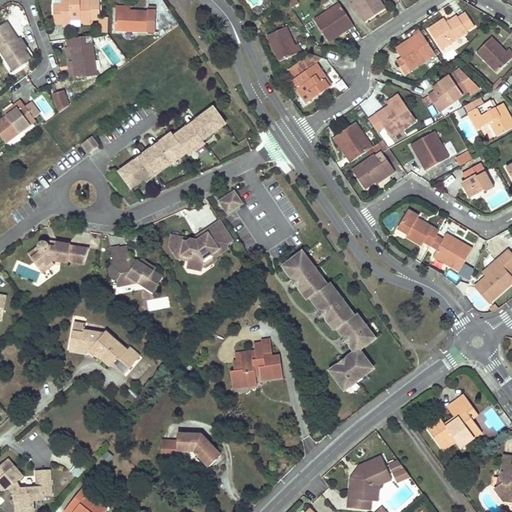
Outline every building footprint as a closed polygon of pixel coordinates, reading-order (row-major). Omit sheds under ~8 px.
[(99,0),(62,0),(54,0),(52,19),(62,19),(62,23),(72,23),(72,21),(82,21),(82,23),(90,24),(90,17),(96,17),(97,11),(99,11),(99,0)] [(285,0),(292,9),(301,3),(298,0),(285,0)] [(325,10),(334,4),(331,0),(327,0),(321,4),(325,10)] [(386,9),(379,0),(346,0),(354,12),(358,9),(367,21),(386,9)] [(339,3),(315,18),(328,39),(345,28),(347,31),(354,26),(339,3)] [(130,10),(115,9),(114,29),(147,32),(155,33),(155,25),(157,10),(148,9),(148,12),(130,10)] [(445,17),(428,28),(443,49),(468,33),(466,31),(474,25),(465,12),(458,17),(457,15),(448,20),(445,17)] [(259,18),(254,22),(258,28),(263,24),(259,18)] [(8,22),(0,27),(0,48),(16,71),(33,59),(8,22)] [(287,28),(267,36),(278,61),(301,51),(298,43),(295,45),(287,28)] [(345,28),(328,39),(330,43),(347,31),(345,28)] [(435,53),(420,31),(412,35),(416,40),(398,51),(404,60),(399,64),(405,74),(435,53)] [(96,75),(92,35),(85,35),(68,38),(68,46),(73,46),(76,77),(96,75)] [(412,35),(396,46),(398,51),(416,40),(412,35)] [(491,36),(476,52),(497,72),(511,55),(511,51),(510,49),(507,51),(491,36)] [(66,46),(70,78),(76,77),(73,46),(68,46),(66,46)] [(332,87),(317,65),(316,66),(309,56),(290,68),(297,79),(302,86),(297,89),(306,104),(332,87)] [(442,113),(474,91),(460,72),(436,89),(438,93),(432,98),(442,113)] [(501,76),(491,86),(495,89),(505,79),(501,76)] [(302,86),(297,79),(292,82),(297,89),(302,86)] [(55,92),(51,93),(58,113),(69,105),(63,89),(55,92)] [(402,96),(369,119),(377,132),(384,127),(388,133),(401,124),(404,128),(418,117),(402,96)] [(8,115),(0,120),(0,133),(6,142),(36,120),(41,117),(30,101),(25,104),(20,98),(13,103),(17,109),(8,115)] [(493,100),(472,112),(481,130),(495,123),(502,136),(511,130),(511,114),(509,109),(501,113),(498,108),(493,100)] [(13,103),(4,109),(8,115),(17,109),(13,103)] [(505,103),(498,108),(501,113),(509,109),(505,103)] [(170,132),(117,170),(129,187),(152,170),(154,173),(184,152),(187,155),(203,143),(201,140),(223,123),(211,107),(172,135),(170,132)] [(373,146),(356,122),(337,134),(351,153),(345,157),(350,163),(371,148),(373,146)] [(401,124),(388,133),(391,137),(404,128),(401,124)] [(426,172),(450,158),(434,131),(416,141),(425,158),(420,161),(426,172)] [(337,134),(332,138),(345,157),(351,153),(337,134)] [(91,136),(80,144),(87,153),(98,145),(91,136)] [(380,152),(388,146),(383,140),(373,146),(371,148),(374,151),(378,149),(380,152)] [(425,158),(416,141),(411,144),(420,161),(425,158)] [(473,159),(468,150),(455,158),(460,166),(473,159)] [(375,154),(353,170),(366,189),(387,173),(389,176),(395,171),(387,160),(382,163),(375,154)] [(495,186),(481,163),(465,173),(466,180),(465,183),(464,186),(469,195),(474,195),(483,189),(485,192),(495,186)] [(234,192),(220,202),(227,213),(242,204),(234,192)] [(188,214),(198,231),(218,219),(208,202),(188,214)] [(409,209),(398,230),(408,236),(407,238),(423,247),(426,242),(432,246),(440,232),(418,219),(420,215),(409,209)] [(200,271),(201,266),(202,259),(208,256),(215,257),(227,249),(224,245),(233,240),(220,221),(200,235),(203,239),(198,243),(197,241),(192,240),(171,236),(169,246),(177,258),(189,261),(187,268),(200,271)] [(455,237),(448,234),(434,258),(459,272),(469,253),(452,243),(455,237)] [(192,240),(197,241),(198,243),(203,239),(200,235),(192,240)] [(472,247),(455,237),(452,243),(469,253),(472,247)] [(55,246),(50,245),(49,244),(49,243),(48,243),(48,242),(47,242),(47,241),(46,241),(45,241),(44,241),(43,241),(42,241),(41,241),(40,242),(39,243),(39,244),(38,245),(38,246),(38,247),(38,248),(38,249),(39,249),(39,250),(40,250),(40,251),(31,257),(38,267),(44,262),(47,265),(53,261),(67,263),(68,262),(84,264),(89,248),(70,245),(71,243),(56,241),(55,246)] [(114,263),(109,269),(119,276),(118,279),(118,280),(119,286),(138,282),(153,292),(163,277),(154,271),(156,269),(142,260),(137,261),(135,263),(130,260),(129,255),(127,247),(119,248),(119,246),(111,248),(114,263)] [(31,257),(40,251),(40,250),(39,250),(39,249),(37,247),(28,253),(31,257)] [(486,279),(477,286),(491,303),(511,287),(511,253),(510,251),(495,263),(482,273),(486,279)] [(129,255),(130,260),(135,263),(137,261),(129,255)] [(305,255),(286,269),(294,280),(295,280),(297,278),(305,288),(302,290),(311,302),(313,300),(321,310),(322,311),(324,309),(332,320),(329,321),(338,333),(340,331),(345,337),(345,338),(347,336),(355,346),(353,348),(358,354),(350,361),(351,363),(348,365),(341,370),(339,368),(333,373),(347,392),(375,371),(361,352),(376,341),(359,317),(356,319),(332,286),(330,288),(305,255)] [(205,267),(214,261),(215,257),(208,256),(202,259),(201,266),(205,267)] [(53,261),(47,265),(44,262),(38,267),(43,273),(55,264),(53,261)] [(118,280),(118,279),(119,276),(109,269),(110,275),(118,280)] [(82,332),(83,328),(84,323),(73,320),(71,329),(82,332)] [(82,332),(71,329),(68,341),(75,343),(73,347),(85,350),(88,347),(108,364),(110,363),(122,373),(136,357),(124,346),(105,331),(103,333),(83,328),(82,332)] [(271,339),(262,340),(263,344),(263,353),(268,353),(272,352),(271,339)] [(124,346),(136,357),(140,352),(128,342),(124,346)] [(272,352),(268,353),(263,353),(263,344),(254,345),(255,353),(240,354),(241,362),(238,362),(239,371),(234,372),(231,372),(234,388),(257,385),(256,375),(261,375),(262,380),(282,377),(280,356),(272,357),(272,352)] [(439,417),(426,426),(441,448),(452,441),(457,447),(475,435),(465,421),(470,417),(466,411),(469,409),(472,407),(463,394),(445,406),(452,416),(443,422),(439,417)] [(470,417),(477,413),(472,407),(469,409),(466,411),(470,417)] [(475,435),(480,431),(470,417),(465,421),(475,435)] [(209,466),(215,461),(221,455),(202,435),(178,434),(178,441),(177,460),(193,461),(199,456),(209,466)] [(162,460),(177,460),(178,441),(162,440),(162,460)] [(511,449),(509,449),(505,471),(508,476),(501,481),(499,482),(507,494),(511,495),(511,449)] [(114,456),(107,450),(102,456),(108,462),(114,456)] [(350,477),(347,506),(370,508),(371,499),(372,480),(389,474),(381,454),(359,463),(362,469),(356,478),(350,477)] [(25,475),(8,457),(0,464),(0,488),(1,490),(7,485),(13,492),(14,503),(20,502),(21,511),(32,511),(35,511),(33,501),(45,499),(45,493),(51,492),(49,468),(35,469),(37,486),(21,487),(19,480),(25,475)] [(79,460),(70,472),(78,479),(87,467),(79,460)] [(398,460),(389,463),(397,482),(410,476),(404,467),(398,460)] [(359,463),(350,477),(356,478),(362,469),(359,463)] [(372,480),(371,499),(376,499),(378,484),(391,478),(389,474),(372,480)] [(105,511),(107,511),(97,503),(88,496),(90,493),(83,488),(67,508),(72,511),(105,511)]
